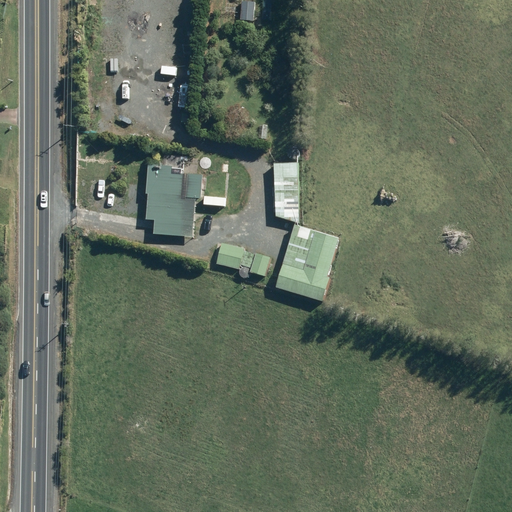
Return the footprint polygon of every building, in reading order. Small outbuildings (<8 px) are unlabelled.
[(255,2),(241,1),(240,21),(254,22),(255,2)] [(95,52),(103,52),(103,47),(108,47),(109,39),(95,39),(95,52)] [(122,55),(121,64),(140,65),(141,56),(122,55)] [(113,74),(106,77),(113,95),(121,92),(113,74)] [(269,126),(259,125),(258,139),(268,140),(269,126)] [(158,235),(197,237),(199,200),(206,201),(207,175),(175,173),(175,166),(153,164),(149,220),(159,221),(158,235)] [(302,224),(301,164),(278,164),(277,217),(302,224)] [(218,216),(219,225),(242,223),(241,214),(218,216)] [(331,276),(343,237),(297,226),(279,288),(328,301),(335,277),(331,276)] [(248,248),(224,243),(219,265),(278,278),(280,269),(270,267),(273,257),(247,251),(248,248)]
